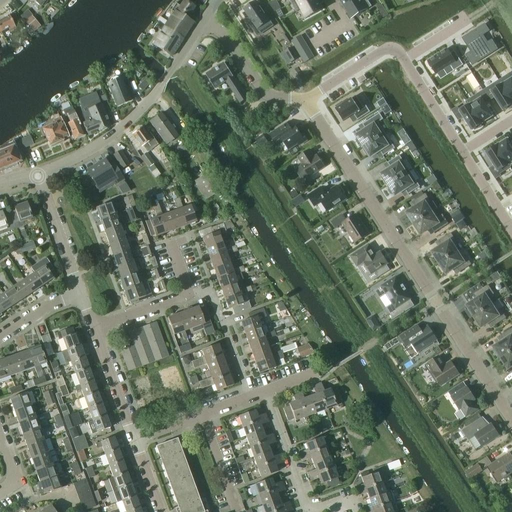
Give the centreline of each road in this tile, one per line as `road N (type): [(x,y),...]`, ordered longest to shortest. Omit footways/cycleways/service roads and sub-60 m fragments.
road 1 (residential): [(511,421),(304,100)]
road 2 (tertiary): [(35,176),(69,163),(133,118),(203,18)]
road 3 (residential): [(184,297),(208,289),(250,398)]
road 4 (residential): [(304,100),(391,46),(413,75)]
road 5 (residential): [(304,100),(270,97),(203,18)]
road 6 (residential): [(308,511),(266,392)]
